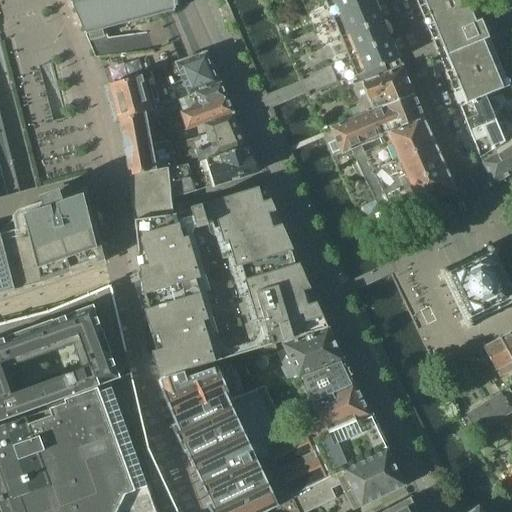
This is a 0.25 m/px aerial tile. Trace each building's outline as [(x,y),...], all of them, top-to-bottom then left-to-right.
[(72,0),(73,6),(84,32),(83,32),(84,34),(86,34),(86,35),(88,35),(87,33),(172,11),(173,12),(174,12),(174,11),(175,10),(174,8),(177,7),(177,2),(174,2),(173,0),(72,0)] [(324,0),(333,20),(376,2),(374,0),(324,0)] [(415,0),(439,55),(460,107),(486,96),(509,87),(483,22),(473,0),(415,0)] [(403,66),(392,40),(390,38),(388,37),(386,35),(385,34),(384,32),(383,30),(383,27),(383,25),(383,23),(384,21),(376,2),(333,20),(357,77),(358,77),(360,83),(363,82),(363,83),(403,66)] [(188,97),(192,96),(221,85),(220,84),(207,54),(201,56),(162,69),(168,88),(183,83),(188,97)] [(374,111),(415,95),(403,67),(403,66),(363,83),(354,87),(355,88),(354,91),(357,96),(359,98),(362,105),(366,113),(366,114),(374,111)] [(160,107),(151,73),(111,85),(120,122),(145,112),(160,107)] [(221,85),(192,96),(194,102),(198,102),(200,106),(225,96),(221,85)] [(424,118),(415,95),(362,116),(361,115),(331,128),(338,144),(343,155),(351,151),(362,147),(380,139),(383,138),(383,136),(424,118)] [(192,96),(188,97),(180,100),(179,100),(179,101),(183,112),(180,112),(186,130),(203,124),(233,114),(225,96),(200,106),(198,102),(194,102),(192,96)] [(479,127),(495,121),(486,96),(460,107),(470,131),(479,127)] [(179,110),(176,102),(176,101),(171,103),(171,104),(164,106),(167,114),(179,110)] [(145,113),(145,112),(120,122),(130,174),(156,169),(175,166),(170,141),(151,145),(147,124),(167,117),(164,107),(145,113)] [(198,161),(206,159),(247,147),(237,124),(233,114),(203,124),(206,134),(192,138),(192,139),(198,161)] [(364,153),(362,147),(351,151),(387,225),(452,194),(458,192),(424,118),(383,136),(383,138),(380,139),(382,145),(364,153)] [(481,159),(504,143),(495,121),(479,127),(470,131),(481,159)] [(511,174),(511,138),(504,143),(481,159),(492,182),(496,183),(511,174)] [(175,143),(180,165),(191,163),(198,161),(192,139),(175,143)] [(195,192),(258,172),(247,147),(198,161),(191,163),(192,168),(188,169),(195,192)] [(130,174),(135,221),(172,215),(170,199),(195,192),(188,169),(192,168),(191,163),(180,165),(175,166),(156,169),(130,174)] [(135,221),(142,289),(143,296),(144,306),(144,311),(153,352),(149,353),(159,380),(185,372),(188,371),(283,342),(284,344),(329,328),(294,252),(264,184),(221,199),(191,209),(191,213),(177,215),(172,215),(135,221)] [(0,298),(106,262),(104,256),(103,251),(101,241),(87,188),(61,196),(59,190),(40,198),(41,203),(19,211),(13,218),(16,230),(1,234),(0,234),(0,298)] [(511,292),(509,286),(506,284),(502,278),(499,271),(500,267),(495,256),(499,254),(497,249),(493,251),(491,247),(485,249),(487,253),(447,272),(445,268),(440,271),(442,275),(438,277),(440,282),(444,280),(463,321),(459,323),(462,328),(466,326),(468,330),(473,327),(471,323),(511,304),(511,292)] [(111,285),(103,289),(47,312),(0,324),(0,426),(109,383),(118,379),(132,374),(114,296),(113,294),(112,289),(111,285)] [(346,366),(329,328),(284,344),(285,349),(276,353),(283,367),(280,368),(288,384),(298,379),(298,380),(302,379),(303,380),(304,380),(304,379),(343,363),(344,366),(346,366)] [(511,363),(511,332),(499,340),(484,348),(496,371),(511,363)] [(238,380),(238,379),(234,369),(232,370),(230,363),(188,378),(185,372),(159,380),(163,388),(162,389),(177,424),(200,413),(200,414),(230,400),(230,401),(243,395),(241,393),(244,392),(238,380)] [(309,442),(327,479),(386,450),(353,380),(346,366),(344,366),(343,363),(304,379),(304,380),(303,380),(311,400),(312,402),(321,422),(314,425),(315,426),(304,431),(309,442)] [(511,371),(511,363),(496,371),(500,378),(511,371)] [(0,511),(177,511),(149,449),(132,374),(118,379),(109,383),(0,426),(0,511)] [(268,511),(293,499),(327,481),(327,479),(309,442),(304,431),(303,430),(290,436),(265,385),(243,395),(230,401),(230,400),(200,414),(200,413),(177,424),(173,426),(185,452),(187,451),(201,480),(201,479),(207,490),(210,488),(214,497),(214,498),(215,500),(207,504),(212,511),(268,511)] [(511,407),(511,408),(501,392),(466,415),(478,434),(511,413),(511,407)] [(386,450),(327,479),(327,481),(332,489),(341,485),(353,510),(404,486),(386,450)] [(336,499),(332,489),(327,481),(293,499),(299,511),(309,511),(336,499)] [(417,511),(410,498),(382,511),(417,511)] [(299,511),(293,499),(268,511),(299,511)]
